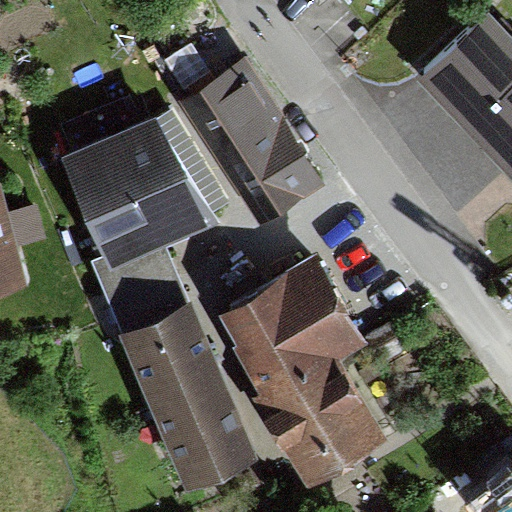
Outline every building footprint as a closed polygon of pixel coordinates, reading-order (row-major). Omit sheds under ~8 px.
[(511,22),(492,0),(421,64),(511,163),(511,22)] [(246,51),(181,92),(224,161),(254,211),(321,171),(313,157),(246,51)] [(156,102),(65,139),(107,242),(93,248),(121,315),(188,286),(168,237),(188,230),(186,222),(218,208),(156,102)] [(0,282),(27,275),(17,237),(45,229),(36,197),(8,205),(0,172),(0,282)] [(386,422),(339,346),(368,330),(316,239),(219,298),(236,327),(232,329),(260,379),(253,383),(307,471),(318,464),(386,422)] [(188,286),(121,315),(188,474),(260,443),(193,283),(188,286)]
